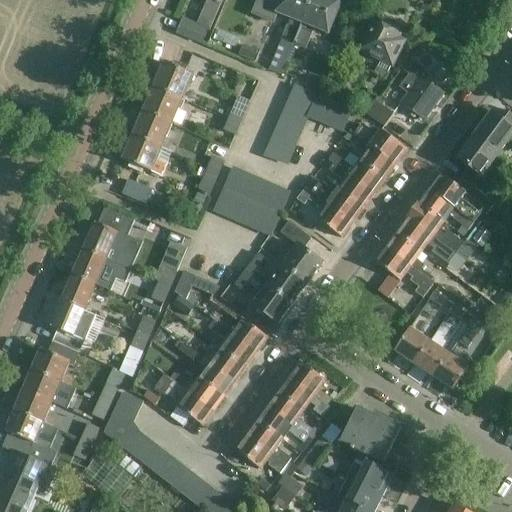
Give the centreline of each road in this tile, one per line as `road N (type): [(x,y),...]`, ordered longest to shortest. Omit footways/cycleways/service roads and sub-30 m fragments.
road 1 (tertiary): [(0,335),(142,0)]
road 2 (residential): [(511,43),(300,326)]
road 3 (residential): [(457,431),(300,326)]
road 4 (residential): [(300,326),(200,460)]
